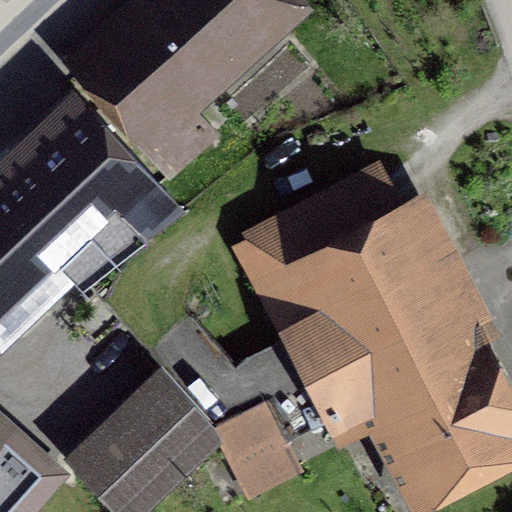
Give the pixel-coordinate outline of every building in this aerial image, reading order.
[(161,0),(77,74),(168,175),(215,132),(202,119),(186,116),(173,102),(199,79),(209,90),(242,60),(232,49),(281,5),(276,0),(161,0)] [(90,279),(181,209),(90,108),(0,191),(0,317),(7,325),(53,282),(41,268),(62,249),(90,279)] [(214,424),(221,438),(229,453),(276,429),(284,444),(382,393),(430,485),(511,442),(511,432),(399,216),(286,275),(265,235),(243,247),(289,334),(237,364),(191,313),(148,352),(170,376),(214,424)] [(142,511),(221,438),(214,424),(170,376),(74,467),(116,511),(142,511)] [(0,511),(25,511),(60,474),(0,418),(0,511)]
